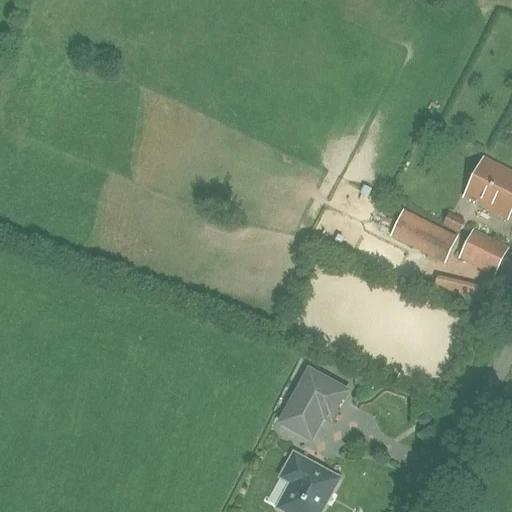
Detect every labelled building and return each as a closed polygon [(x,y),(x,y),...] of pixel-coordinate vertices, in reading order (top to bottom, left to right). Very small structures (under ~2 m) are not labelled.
[(507,220),(511,210),(511,173),(484,159),(464,198),(507,220)] [(445,264),(457,238),(403,212),(390,238),(445,264)] [(459,233),(465,223),(448,215),(443,226),(459,233)] [(495,277),(509,249),(473,231),(459,259),(495,277)] [(453,280),(449,297),(482,305),(486,288),(453,280)] [(332,423),(349,393),(309,371),(280,424),(311,441),(323,418),(332,423)] [(424,428),(434,422),(428,412),(418,419),(424,428)] [(332,493),(339,482),(311,467),(312,464),(294,454),(281,478),(291,484),(277,509),(281,511),(321,511),(326,504),(324,503),(330,492),(332,493)]
